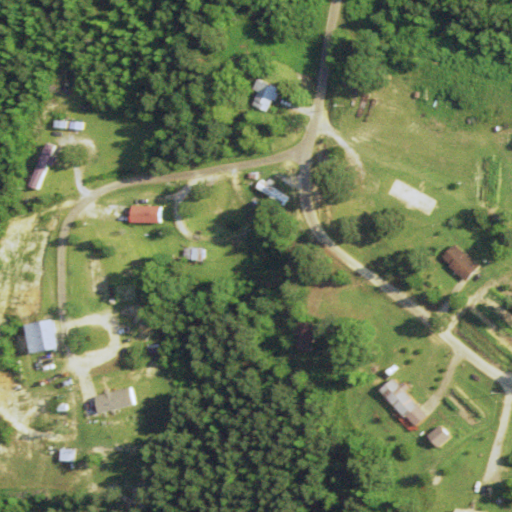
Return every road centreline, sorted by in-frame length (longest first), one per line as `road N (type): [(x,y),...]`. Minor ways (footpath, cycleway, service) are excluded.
road 1 (residential): [(511,384),(310,231),(301,146),(333,0)]
road 2 (residential): [(301,146),(238,166),(112,187),(71,212),(57,260),(60,321)]
